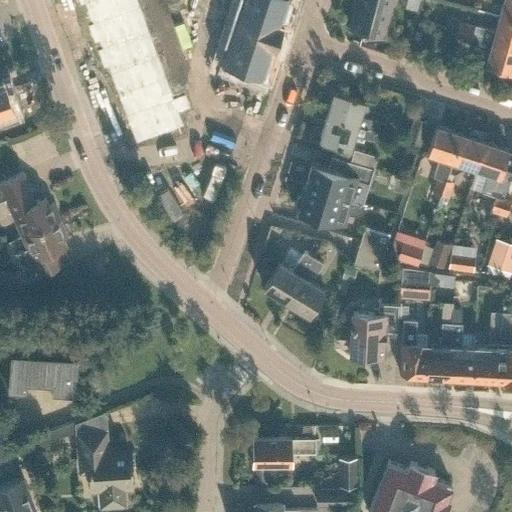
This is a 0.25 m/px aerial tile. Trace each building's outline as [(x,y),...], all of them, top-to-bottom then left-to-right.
[(137,0),(96,0),(81,6),(81,7),(86,5),(93,25),(89,26),(89,27),(141,7),(137,0)] [(176,0),(163,0),(167,9),(178,5),(176,0)] [(239,0),(237,6),(281,20),(281,19),(287,0),(239,0)] [(355,5),(349,26),(384,35),(393,0),(352,0),(352,4),(355,5)] [(511,0),(501,0),(498,13),(511,17),(511,0)] [(237,6),(229,33),(272,47),(272,48),(273,48),(283,20),(281,19),(281,20),(237,6)] [(141,7),(89,27),(96,44),(100,43),(103,49),(98,51),(99,52),(150,32),(141,7)] [(476,25),(474,33),(511,43),(511,17),(498,13),(494,28),(475,22),(475,24),(476,25)] [(447,24),(447,25),(459,28),(459,27),(461,21),(461,20),(449,16),(447,24)] [(434,27),(418,20),(409,42),(425,49),(434,27)] [(459,27),(459,28),(474,33),(476,25),(475,24),(461,21),(459,27)] [(457,35),(457,36),(470,40),(472,40),(474,33),(459,28),(457,35)] [(150,32),(99,52),(105,69),(109,67),(112,75),(160,56),(150,32)] [(189,32),(178,36),(182,47),(193,43),(189,32)] [(229,33),(216,71),(245,80),(249,69),(263,74),(272,48),(272,47),(229,33)] [(470,40),(469,44),(488,49),(485,62),(511,69),(511,43),(474,33),(472,40),(470,40)] [(193,43),(182,47),(186,59),(197,55),(193,43)] [(160,56),(112,75),(120,95),(168,77),(160,56)] [(204,73),(193,77),(197,88),(208,84),(204,73)] [(168,77),(120,95),(128,116),(187,94),(187,93),(175,97),(168,77)] [(208,84),(197,88),(202,100),(212,96),(208,84)] [(243,84),(237,104),(251,98),(255,88),(243,84)] [(0,122),(1,122),(0,118),(0,111),(12,107),(4,85),(0,86),(0,122)] [(325,114),(383,132),(386,122),(359,114),(363,100),(332,91),(325,114)] [(187,94),(128,116),(139,144),(186,125),(181,111),(192,107),(187,94)] [(383,132),(325,114),(317,138),(348,148),(353,132),(380,140),(383,132)] [(414,115),(406,138),(408,139),(419,142),(427,119),(414,115)] [(436,123),(426,151),(439,155),(433,174),(437,175),(438,174),(445,177),(448,169),(460,131),(436,123)] [(460,131),(448,169),(453,171),(454,171),(464,166),(465,163),(475,167),(484,139),(460,131)] [(408,139),(405,148),(416,151),(419,142),(408,139)] [(484,139),(475,167),(487,171),(481,189),(495,193),(503,196),(511,171),(502,168),(509,147),(484,139)] [(353,147),(349,160),(375,167),(378,155),(353,147)] [(370,182),(375,167),(349,160),(330,154),(326,166),(311,161),(304,185),(346,198),(346,197),(353,199),(359,179),(370,182)] [(445,177),(440,192),(448,195),(453,179),(451,179),(453,171),(448,169),(445,177)] [(20,220),(25,232),(60,217),(52,200),(48,202),(45,195),(35,199),(22,170),(0,179),(0,197),(5,195),(16,221),(20,220)] [(437,175),(433,190),(440,192),(445,177),(438,174),(437,175)] [(346,198),(304,185),(302,192),(297,195),(295,201),(298,206),(297,209),(340,222),(346,218),(348,212),(350,211),(355,213),(361,209),(363,203),(346,198)] [(495,193),(493,201),(508,206),(511,198),(503,196),(495,193)] [(493,201),(490,209),(506,214),(508,206),(493,201)] [(60,217),(25,232),(31,244),(15,251),(27,277),(63,262),(61,259),(68,256),(62,244),(66,242),(63,236),(67,234),(60,217)] [(364,224),(360,235),(386,243),(390,232),(364,224)] [(382,255),(386,243),(360,235),(357,246),(382,255)] [(488,262),(510,269),(511,264),(511,244),(496,239),(488,262)] [(400,240),(395,256),(416,263),(421,246),(400,240)] [(382,255),(357,246),(351,264),(378,267),(382,255)] [(433,249),(429,260),(443,266),(446,255),(433,249)] [(284,299),(312,256),(302,250),(295,262),(299,264),(295,270),(278,260),(262,286),(284,299)] [(475,254),(450,251),(448,266),(473,269),(475,254)] [(321,261),(312,256),(284,299),(306,313),(323,287),(306,277),(310,271),(313,274),(321,261)] [(357,267),(345,264),(342,276),(353,279),(357,267)] [(430,269),(401,265),(400,283),(429,285),(430,269)] [(0,269),(0,280),(14,281),(15,270),(0,269)] [(447,374),(451,300),(442,300),(440,338),(438,338),(438,342),(425,341),(423,375),(435,376),(435,373),(447,374)] [(452,300),(451,300),(447,374),(460,375),(460,377),(470,378),(472,344),(460,343),(461,339),(458,339),(459,322),(451,321),(452,300)] [(337,325),(336,343),(350,343),(349,351),(381,353),(383,329),(394,329),(394,332),(395,332),(397,303),(377,302),(376,312),(351,310),(351,326),(337,325)] [(486,344),(472,344),(470,378),(483,378),(483,376),(494,376),(498,309),(490,309),(488,341),(486,340),(486,344)] [(510,310),(498,309),(494,376),(503,377),(503,379),(511,379),(511,345),(508,345),(510,310)] [(412,374),(423,375),(425,341),(413,341),(413,337),(411,337),(412,324),(401,323),(399,371),(412,372),(412,374)] [(12,340),(9,391),(25,392),(25,382),(54,384),(53,394),(74,395),(77,344),(12,340)] [(33,435),(31,439),(33,445),(37,446),(46,443),(48,439),(73,430),(73,421),(33,435)] [(104,430),(78,432),(80,465),(89,464),(91,488),(104,487),(105,503),(124,502),(123,486),(129,485),(129,475),(132,475),(131,453),(112,455),(112,457),(106,458),(104,430)] [(250,450),(250,458),(253,460),(253,462),(291,462),(291,450),(316,450),(316,437),(291,437),(253,436),(253,448),(250,450)] [(355,454),(339,455),(339,483),(355,483),(355,454)] [(387,459),(368,510),(372,511),(442,511),(448,498),(446,497),(451,484),(431,476),(434,469),(410,460),(407,467),(387,459)] [(36,511),(23,476),(0,485),(0,511),(36,511)] [(345,486),(317,486),(317,502),(345,502),(345,486)] [(298,511),(298,507),(282,507),(282,503),(255,503),(255,511),(298,511)]
